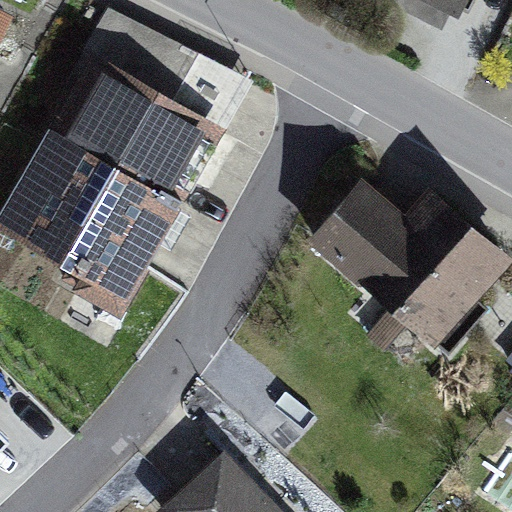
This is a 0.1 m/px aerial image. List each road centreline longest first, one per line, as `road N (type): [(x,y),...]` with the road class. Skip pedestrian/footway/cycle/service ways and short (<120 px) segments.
road 1 (residential): [(347,85),(166,388),(34,511)]
road 2 (residential): [(347,85),(511,176)]
road 3 (residential): [(180,0),(347,85)]
